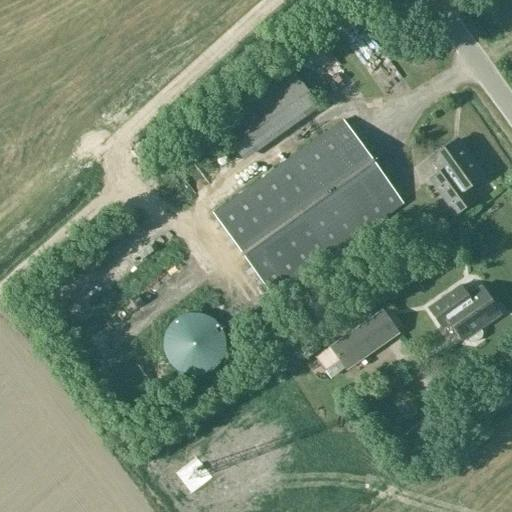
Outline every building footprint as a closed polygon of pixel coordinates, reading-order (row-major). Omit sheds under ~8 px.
[(332,87),(342,79),(324,58),(315,66),(332,87)] [(290,73),(215,125),(241,162),(315,109),(290,73)] [(92,101),(68,122),(83,140),(108,120),(92,101)] [(213,214),(273,298),(402,206),(342,122),(213,214)] [(458,141),(431,160),(441,173),(429,181),(454,216),(476,201),(467,189),(484,178),(458,141)] [(189,161),(211,192),(224,183),(202,152),(189,161)] [(188,182),(196,197),(207,192),(198,176),(188,182)] [(108,352),(122,338),(62,273),(47,287),(108,352)] [(459,287),(428,309),(443,330),(452,324),(463,340),(467,338),(470,342),(474,343),(481,338),(481,334),(479,330),(499,315),(481,289),(467,298),(459,287)] [(332,347),(346,367),(398,330),(384,310),(332,347)] [(225,349),(225,347),(225,344),(225,341),(224,338),(223,336),(222,333),(221,331),(220,329),(218,327),(216,325),(214,323),(212,321),(210,320),(207,318),(205,317),(202,317),(200,316),(197,316),(194,315),(191,316),(189,316),(186,316),(183,317),(181,318),(179,320),(176,321),(174,323),(172,325),(170,327),(169,329),(167,331),(166,333),(165,336),(164,338),(164,341),(163,344),(163,347),(163,349),(164,352),(164,355),(165,357),(166,360),(167,362),(169,364),(170,366),(172,369),(174,370),(176,372),(179,373),(181,375),(184,376),(186,377),(189,377),(191,378),(194,378),(197,378),(200,377),(202,377),(205,376),(207,375),(210,373),(212,372),(214,370),(216,369),(218,367),(220,364),(221,362),(222,360),(223,357),(224,355),(225,352),(225,349)] [(372,350),(377,361),(390,355),(385,344),(372,350)]
